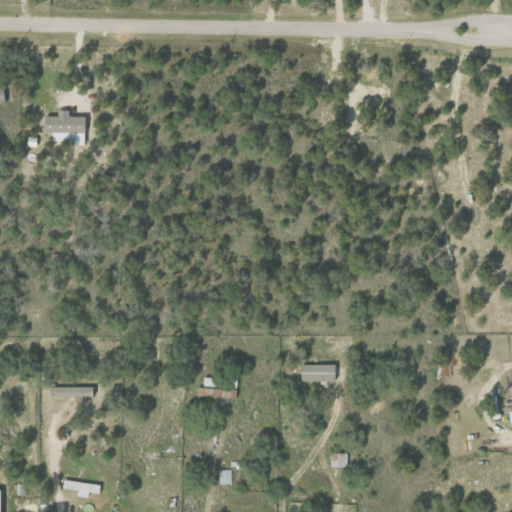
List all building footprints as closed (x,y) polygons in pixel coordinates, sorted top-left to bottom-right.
[(334,364),(299,365),(299,381),(334,381),(334,364)] [(215,377),(203,377),(203,387),(216,386),(215,377)] [(48,396),(93,397),(93,387),(48,386),(48,396)] [(235,389),(199,388),(198,397),(235,398),(235,389)] [(346,453),(329,453),(329,467),(346,467),(346,453)] [(230,470),(218,470),(218,484),(230,484),(230,470)]
